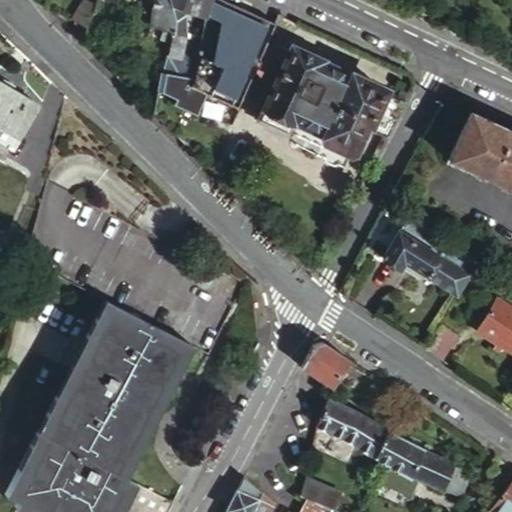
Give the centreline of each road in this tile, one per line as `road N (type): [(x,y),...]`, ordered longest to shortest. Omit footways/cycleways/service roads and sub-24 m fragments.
road 1 (tertiary): [(312,306),(9,0)]
road 2 (residential): [(446,55),(312,306)]
road 3 (tertiary): [(511,437),(312,306)]
road 4 (tertiary): [(312,306),(225,471),(194,511)]
road 5 (tertiary): [(325,0),(446,55)]
